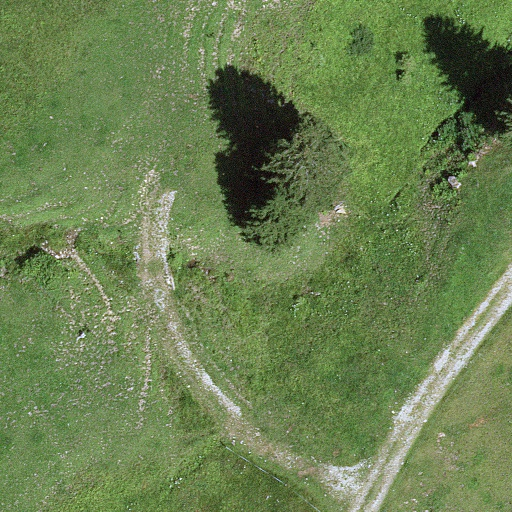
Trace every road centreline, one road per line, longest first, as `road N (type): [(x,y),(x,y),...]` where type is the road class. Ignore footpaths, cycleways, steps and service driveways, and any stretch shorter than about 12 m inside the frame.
road 1 (track): [(161,198),(154,274),(187,382),(278,459),(386,498)]
road 2 (track): [(511,299),(455,375),(379,511)]
